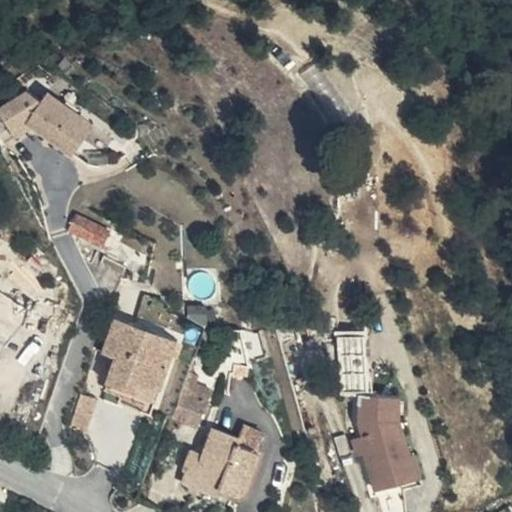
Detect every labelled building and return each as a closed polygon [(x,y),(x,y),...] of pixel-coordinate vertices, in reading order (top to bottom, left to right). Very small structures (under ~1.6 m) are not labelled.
[(353,112),(317,62),(303,72),(338,122),(353,112)] [(43,102),(33,87),(0,106),(16,134),(36,123),(75,152),(97,123),(52,90),(43,102)] [(112,229),(78,214),(72,227),(106,243),(112,229)] [(181,335),(117,315),(108,343),(116,346),(106,382),(162,399),(181,335)] [(257,320),(238,324),(244,351),(263,356),(257,320)] [(263,356),(244,351),(241,362),(260,367),(263,356)] [(202,378),(192,375),(179,413),(201,420),(211,391),(199,387),(202,378)] [(411,418),(413,392),(375,389),(370,414),(377,438),(383,455),(377,457),(386,485),(415,477),(405,449),(419,444),(411,418)] [(100,397),(85,393),(75,426),(89,430),(100,397)] [(240,441),(261,450),(267,434),(246,424),(241,436),(240,441)] [(241,436),(214,426),(205,452),(210,455),(207,468),(228,477),(226,485),(238,489),(249,484),(261,450),(240,441),(241,436)] [(377,438),(366,442),(371,459),(377,457),(383,455),(377,438)] [(415,477),(386,485),(393,511),(416,511),(418,482),(436,476),(424,442),(419,444),(405,449),(415,477)] [(205,452),(196,449),(186,479),(223,493),(226,485),(228,477),(207,468),(210,455),(205,452)]
